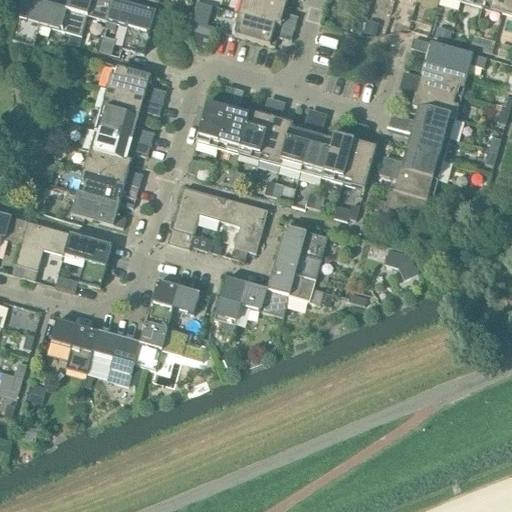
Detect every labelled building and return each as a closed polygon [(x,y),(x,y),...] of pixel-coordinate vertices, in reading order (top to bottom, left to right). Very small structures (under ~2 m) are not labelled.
[(113,3),(103,0),(68,0),(66,13),(60,34),(81,40),(87,19),(107,24),(113,3)] [(294,32),(298,20),(285,16),(287,7),(260,0),(242,0),(238,16),(294,32)] [(461,0),(461,4),(481,10),(484,0),(461,0)] [(484,0),(481,10),(502,16),(506,0),(484,0)] [(511,0),(506,0),(502,16),(511,18),(511,0)] [(40,28),(60,34),(66,13),(24,1),(12,43),(34,49),(40,28)] [(155,14),(113,3),(107,24),(128,30),(122,51),(143,57),(155,14)] [(291,44),(294,32),(238,16),(232,38),(275,50),(278,40),(291,44)] [(346,20),(343,30),(363,35),(365,25),(346,20)] [(365,25),(363,35),(375,39),(378,26),(366,22),(365,25)] [(418,22),(414,35),(428,38),(432,26),(418,22)] [(436,29),(433,40),(449,45),(453,34),(436,29)] [(208,39),(194,34),(190,46),(204,51),(208,39)] [(473,38),(470,51),(491,56),(494,43),(473,38)] [(425,69),(467,81),(470,69),(484,73),(487,62),(414,42),(411,52),(428,57),(425,69)] [(511,49),(500,46),(496,58),(511,62),(511,49)] [(163,107),(163,104),(166,95),(152,91),(155,81),(112,69),(106,91),(163,107)] [(425,69),(419,89),(461,101),(467,81),(425,69)] [(419,89),(413,110),(455,122),(461,101),(419,89)] [(159,120),(163,107),(106,91),(100,112),(143,124),(145,116),(159,120)] [(501,113),(508,115),(511,102),(511,100),(505,99),(501,113)] [(217,152),(229,109),(220,107),(219,112),(206,108),(196,146),(217,152)] [(217,152),(239,158),(251,115),(249,115),(248,120),(237,117),(238,112),(229,109),(217,152)] [(449,143),(455,122),(413,110),(413,111),(417,113),(414,124),(410,123),(407,131),(449,143)] [(100,112),(94,133),(151,148),(154,136),(140,132),(143,124),(100,112)] [(508,115),(501,113),(497,126),(505,128),(508,115)] [(271,121),(251,115),(239,158),(259,164),(271,121)] [(259,164),(280,170),(292,127),(271,121),(259,164)] [(280,170),(301,176),(313,133),(304,130),(302,135),(292,132),(293,127),(292,127),(280,170)] [(443,164),(449,143),(407,131),(405,140),(409,141),(406,153),(443,164)] [(147,160),(151,148),(94,133),(88,153),(131,165),(133,157),(147,161),(147,160)] [(301,176),(322,181),(334,139),(332,138),(331,143),(320,140),(321,135),(313,133),(301,176)] [(322,181),(342,187),(354,145),(334,139),(322,181)] [(489,155),(497,157),(500,143),(492,141),(489,155)] [(364,193),(373,160),(376,151),(354,145),(342,187),(364,193)] [(88,153),(83,174),(139,190),(142,178),(129,174),(131,165),(88,153)] [(384,159),(381,168),(438,184),(443,164),(406,153),(403,165),(384,159)] [(497,157),(489,155),(485,167),(493,169),(497,157)] [(191,162),(187,176),(196,178),(200,164),(191,162)] [(381,168),(379,175),(379,177),(397,183),(394,194),(390,192),(389,194),(431,206),(438,184),(381,168)] [(230,188),(234,174),(226,172),(222,186),(230,188)] [(83,174),(77,195),(120,207),(122,199),(135,203),(139,190),(83,174)] [(234,174),(230,188),(237,190),(241,176),(234,174)] [(271,200),(275,186),(267,184),(264,197),(271,200)] [(36,185),(32,198),(40,200),(44,187),(36,185)] [(275,186),(271,200),(279,202),(283,188),(275,186)] [(167,247),(170,247),(189,253),(198,219),(218,225),(225,203),(183,191),(167,247)] [(403,221),(426,227),(431,206),(389,194),(386,205),(377,203),(374,212),(403,221)] [(120,207),(77,195),(71,217),(122,232),(125,222),(116,219),(120,207)] [(313,212),(317,198),(309,196),(305,209),(313,212)] [(317,198),(313,212),(320,214),(324,200),(317,198)] [(247,254),(255,257),(267,215),(225,203),(218,225),(239,230),(230,261),(244,265),(247,254)] [(348,221),(355,223),(359,210),(351,208),(348,221)] [(0,244),(1,241),(21,247),(22,247),(28,226),(0,218),(0,244)] [(20,280),(21,281),(34,284),(43,253),(63,259),(70,237),(28,226),(22,247),(21,247),(15,267),(23,270),(20,280)] [(285,231),(273,273),(295,279),(301,259),(321,264),(327,243),(285,231)] [(112,249),(70,237),(63,259),(84,264),(78,285),(100,291),(112,249)] [(419,277),(409,260),(390,254),(386,268),(400,272),(406,284),(419,277)] [(268,293),(262,316),(283,322),(289,300),(320,309),(324,295),(313,292),(315,285),(295,279),(273,273),(267,293),(268,293)] [(225,281),(213,323),(221,326),(219,336),(233,340),(241,310),(262,316),(268,293),(267,293),(225,281)] [(157,284),(145,326),(168,333),(168,332),(173,312),(194,318),(200,296),(157,284)] [(99,335),(67,326),(57,323),(51,345),(72,350),(66,372),(88,378),(94,357),(93,357),(99,335)] [(145,326),(140,346),(141,346),(134,369),(143,371),(156,375),(162,353),(192,362),(196,349),(186,346),(188,337),(168,332),(168,333),(145,326)] [(140,346),(99,335),(93,357),(94,357),(113,362),(107,384),(129,390),(138,392),(143,371),(134,369),(141,346),(140,346)] [(30,353),(34,341),(26,338),(23,351),(30,353)] [(15,379),(23,381),(26,369),(27,367),(19,365),(15,379)] [(23,381),(15,379),(11,392),(19,395),(23,381)] [(3,421),(11,423),(15,410),(7,408),(3,421)]
